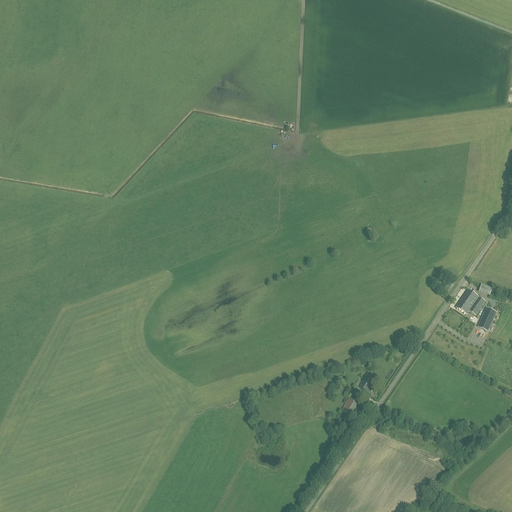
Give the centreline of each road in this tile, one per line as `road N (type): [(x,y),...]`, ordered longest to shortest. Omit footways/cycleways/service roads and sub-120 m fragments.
road 1 (unclassified): [(306,511),(504,221),(511,195)]
road 2 (track): [(296,150),(302,0)]
